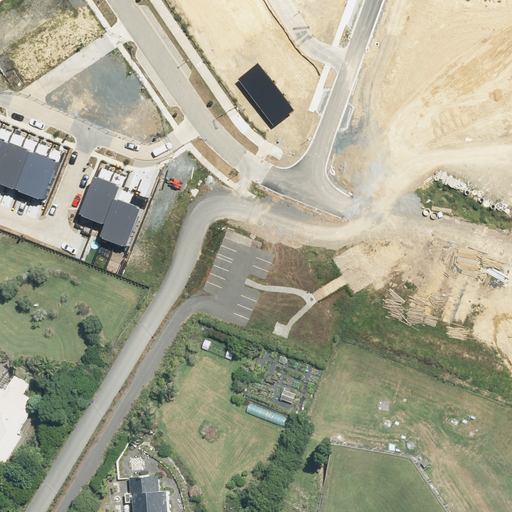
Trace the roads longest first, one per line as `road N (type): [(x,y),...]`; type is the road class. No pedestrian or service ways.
road 1 (track): [(30,511),(184,267),(200,226),(272,206),(280,188),(269,176)]
road 2 (residential): [(359,48),(511,108)]
road 3 (residential): [(305,192),(359,48)]
road 4 (residential): [(90,137),(57,218),(46,225),(0,209)]
road 5 (unknown): [(511,235),(369,210)]
road 6 (residential): [(19,106),(136,24)]
road 7 (residential): [(305,192),(253,167),(202,121)]
road 8 (residential): [(90,137),(152,153),(202,121)]
